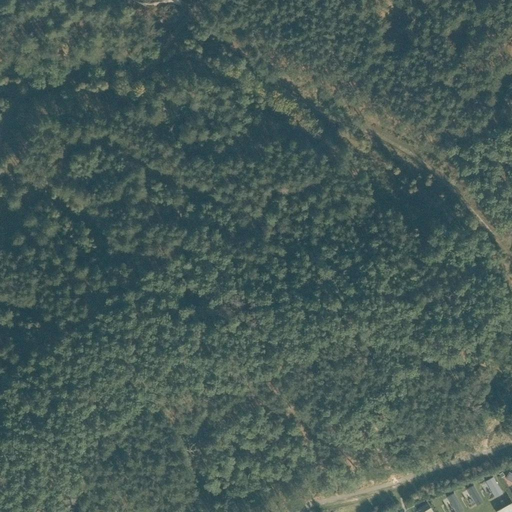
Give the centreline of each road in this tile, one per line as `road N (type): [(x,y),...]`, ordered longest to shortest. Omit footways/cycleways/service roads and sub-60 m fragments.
road 1 (track): [(212,0),(234,30),(239,57),(318,120),(357,122),(403,140),(511,253)]
road 2 (unknown): [(0,149),(26,89),(147,71),(208,0)]
road 3 (track): [(511,450),(307,511)]
